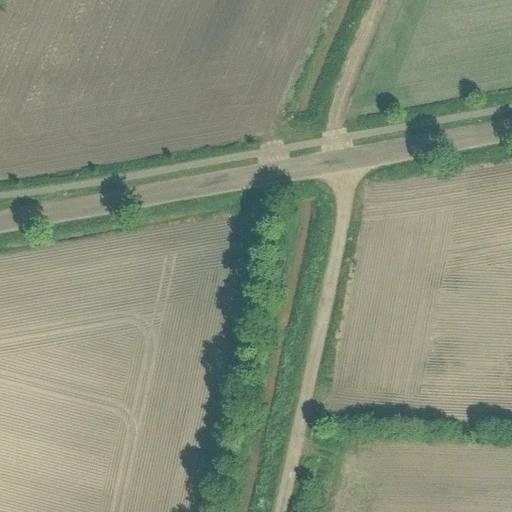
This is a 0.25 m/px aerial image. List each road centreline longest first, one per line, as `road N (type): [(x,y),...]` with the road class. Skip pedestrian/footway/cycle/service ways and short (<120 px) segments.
road 1 (tertiary): [(0,220),(511,122)]
road 2 (track): [(342,152),(335,234),(278,511)]
road 3 (track): [(342,152),(336,112),(376,0)]
